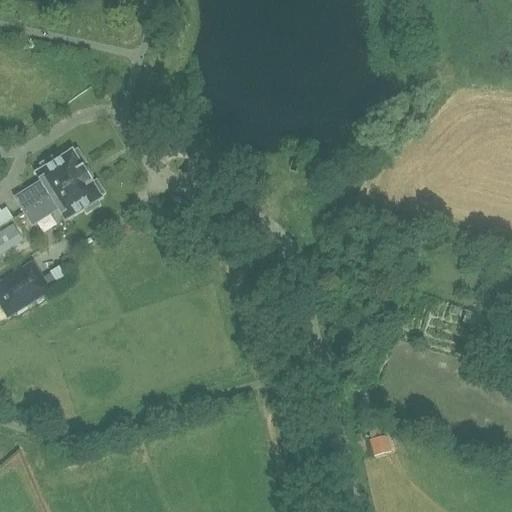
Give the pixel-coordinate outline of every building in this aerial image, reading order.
[(24,214),(87,175),(81,166),(85,163),(77,151),(73,153),(72,150),(55,161),(52,157),(40,165),(42,169),(34,174),(40,183),(25,192),(21,209),(24,214)] [(87,175),(24,214),(32,226),(57,210),(65,222),(84,210),(86,214),(99,206),(97,202),(102,199),(100,196),(104,194),(96,181),(92,184),(87,175)] [(0,197),(0,221),(13,213),(2,197),(0,197)] [(0,254),(22,241),(12,226),(0,233),(0,254)] [(0,304),(8,317),(49,292),(32,264),(0,284),(0,304)] [(394,450),(389,431),(378,434),(382,453),(394,450)]
